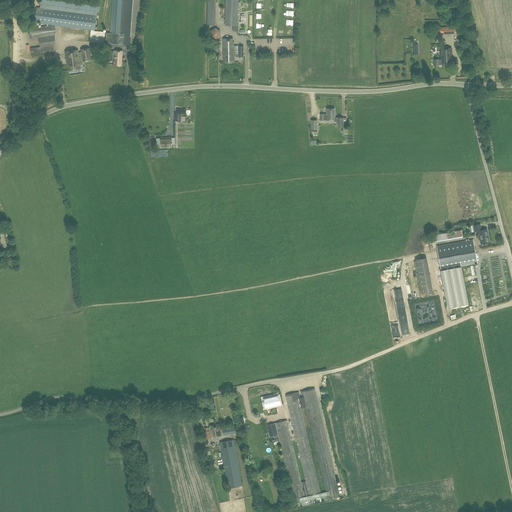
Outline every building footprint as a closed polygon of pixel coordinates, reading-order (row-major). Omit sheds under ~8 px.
[(40,0),(40,4),(94,12),(95,11),(99,12),(100,0),(40,0)] [(106,33),(106,43),(116,44),(137,45),(140,0),(122,0),(120,33),(110,33),(106,33)] [(112,0),(110,33),(120,33),(122,0),(112,0)] [(209,0),(208,23),(216,23),(217,0),(209,0)] [(238,0),(225,0),(225,25),(238,26),(238,0)] [(53,25),(55,25),(95,30),(97,15),(36,7),(34,22),(53,25)] [(30,27),(28,28),(29,39),(39,37),(40,46),(40,47),(53,45),(55,45),(55,25),(53,25),(30,28),(30,27)] [(286,44),(296,44),(296,36),(286,35),(286,44)] [(233,39),(223,39),(223,62),(234,62),(234,57),(239,57),(244,57),(243,46),(241,46),(241,45),(238,45),(234,45),(234,42),(233,42),(233,39)] [(32,57),(54,53),(53,45),(40,47),(40,46),(30,47),(32,57)] [(81,56),(82,61),(82,62),(91,60),(90,53),(90,48),(80,49),(81,56)] [(434,67),(439,67),(439,65),(442,65),(442,64),(452,63),(451,48),(440,48),(441,59),(434,59),(434,67)] [(80,68),(79,62),(79,56),(78,50),(65,52),(68,70),(80,68)] [(121,63),(122,51),(115,51),(114,64),(119,65),(119,62),(121,63)] [(320,114),(320,120),(333,120),(333,121),(337,121),(337,125),(342,126),(343,118),(335,117),(335,114),(334,114),(334,108),(326,108),(326,114),(320,114)] [(177,113),(175,113),(175,120),(181,120),(181,116),(186,116),(186,109),(177,109),(177,113)] [(480,223),(473,225),(475,231),(478,230),(481,244),(489,242),(487,229),(481,230),(480,223)] [(463,237),(461,230),(431,235),(433,242),(463,237)] [(478,263),(473,240),(436,246),(441,270),(461,266),(478,263)] [(415,259),(421,293),(433,291),(426,257),(415,259)] [(468,304),(461,266),(441,270),(440,270),(447,308),(468,304)] [(278,395),(274,396),(274,397),(264,400),(265,408),(281,404),(278,395)] [(324,415),(313,417),(327,483),(334,482),(335,483),(338,483),(324,415)] [(277,435),(278,435),(294,503),(306,500),(301,482),(287,420),(267,425),(270,436),(273,436),(274,439),(278,438),(277,435)] [(210,428),(205,428),(206,432),(205,432),(206,438),(211,437),(221,435),(219,425),(209,426),(210,428)] [(222,429),(223,435),(236,433),(235,427),(222,429)] [(242,486),(235,447),(234,439),(219,442),(228,488),(242,486)]
